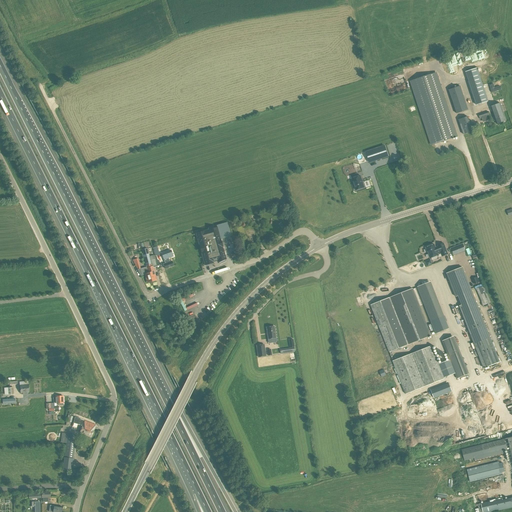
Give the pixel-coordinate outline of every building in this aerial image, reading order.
[(437,72),(411,81),(433,146),(434,145),(459,137),(437,72)] [(479,74),(467,77),(476,105),(488,101),(479,74)] [(463,95),(460,86),(449,90),(451,98),(463,95)] [(500,103),(490,107),(496,124),(506,120),(500,103)] [(468,117),(459,119),(463,134),(473,132),(468,117)] [(384,157),(381,148),(361,155),(363,164),(384,157)] [(369,188),(365,176),(356,179),(361,191),(369,188)] [(205,231),(196,233),(199,245),(201,253),(202,253),(205,265),(213,263),(213,262),(217,261),(217,262),(218,262),(219,263),(225,260),(226,260),(223,248),(221,239),(220,239),(217,227),(209,230),(205,231)] [(434,244),(426,247),(430,258),(438,255),(438,253),(441,252),(442,256),(448,254),(444,243),(438,245),(438,246),(435,247),(434,244)] [(451,255),(464,250),(461,244),(449,248),(451,255)] [(141,269),(138,270),(139,272),(140,273),(141,276),(145,275),(147,283),(152,282),(153,283),(156,282),(156,281),(154,272),(155,272),(154,268),(153,266),(152,266),(151,262),(149,255),(147,248),(142,250),(146,266),(147,267),(141,269)] [(166,252),(161,254),(165,264),(163,264),(165,269),(168,268),(173,266),(172,261),(170,262),(168,258),(173,256),(171,251),(166,252)] [(462,267),(447,273),(456,297),(472,290),(462,267)] [(429,282),(417,287),(431,321),(442,316),(429,282)] [(413,289),(371,305),(389,352),(431,335),(413,289)] [(500,362),(477,304),(475,300),(463,304),(459,306),(461,311),(484,368),(500,362)] [(274,326),(266,327),(269,343),(276,342),(274,326)] [(468,374),(453,337),(441,341),(456,379),(468,374)] [(264,345),(257,346),(258,357),(266,356),(264,345)] [(432,346),(393,361),(405,394),(444,378),(432,346)] [(28,381),(19,382),(20,394),(22,393),(22,395),(28,394),(27,393),(29,393),(28,381)] [(445,384),(430,390),(433,398),(448,392),(445,384)] [(53,403),(46,403),(46,409),(47,409),(47,412),(54,411),(54,410),(58,410),(58,406),(56,406),(56,403),(63,403),(63,396),(55,396),(55,397),(53,397),(53,403)] [(75,417),(73,423),(82,426),(79,433),(91,438),(96,425),(80,419),(80,418),(75,417)] [(67,434),(66,443),(63,470),(72,471),(73,459),(72,459),(75,435),(67,434)] [(506,439),(462,450),(465,460),(507,450),(511,472),(511,437),(506,439)] [(505,472),(503,462),(468,471),(470,481),(505,472)] [(511,497),(481,504),(483,511),(491,511),(511,507),(511,497)] [(40,511),(40,502),(35,502),(33,502),(32,502),(32,506),(32,507),(34,507),(35,507),(35,511),(34,511),(40,511)]
